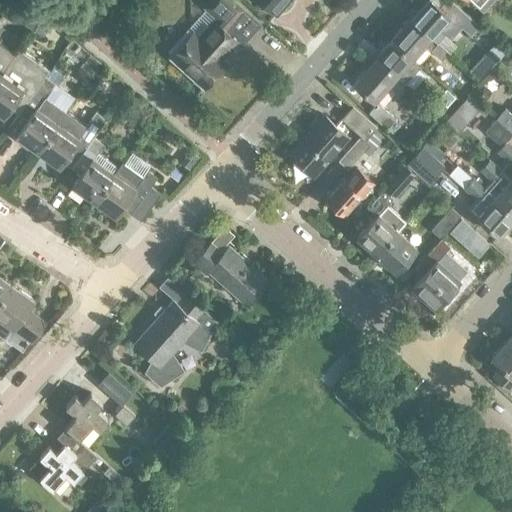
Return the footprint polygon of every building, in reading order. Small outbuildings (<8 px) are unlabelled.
[(224,50),(226,51),(236,40),(239,43),(257,22),(232,0),(207,0),(204,4),(216,16),(197,36),(192,32),(170,56),(204,87),(226,62),(219,56),(224,50)] [(261,0),(277,13),(288,0),(261,0)] [(432,0),(424,0),(409,18),(430,36),(437,42),(438,41),(445,33),(438,27),(449,15),(469,33),(478,24),(451,0),(444,0),(439,6),(432,0)] [(473,0),(483,8),(490,0),(473,0)] [(29,2),(23,10),(37,19),(42,12),(43,12),(29,2)] [(37,19),(29,31),(39,37),(52,19),(42,12),(37,19)] [(430,36),(409,18),(391,39),(411,57),(430,36)] [(420,65),(390,39),(372,60),(401,86),(420,65)] [(479,77),(505,48),(494,39),(468,68),(479,77)] [(441,58),(448,51),(438,41),(437,42),(431,49),(441,58)] [(0,73),(9,60),(14,53),(0,42),(0,73)] [(3,70),(0,74),(0,112),(3,115),(9,106),(18,113),(45,74),(49,69),(28,54),(18,47),(14,53),(9,60),(10,61),(3,70)] [(511,62),(511,52),(508,49),(500,58),(505,63),(511,63),(511,62)] [(85,75),(98,59),(89,52),(76,67),(85,75)] [(401,86),(372,60),(353,81),(374,100),(385,87),(397,97),(405,89),(401,86)] [(64,73),(53,65),(47,74),(58,81),(64,73)] [(27,119),(16,134),(38,150),(57,123),(66,111),(45,96),(48,93),(55,81),(45,74),(18,113),(27,119)] [(479,100),(489,89),(481,82),(472,93),(479,100)] [(480,104),(467,93),(444,119),(457,130),(480,104)] [(437,116),(446,105),(435,96),(426,107),(437,116)] [(377,101),(368,111),(387,128),(396,117),(377,101)] [(146,120),(154,111),(144,103),(136,111),(146,120)] [(352,105),(341,117),(360,135),(359,136),(365,140),(375,128),(376,126),(352,105)] [(511,113),(504,106),(495,117),(511,132),(511,113)] [(57,123),(38,150),(59,165),(63,160),(72,167),(94,136),(94,135),(106,117),(96,109),(85,124),(66,111),(57,123)] [(312,173),(347,135),(324,114),(290,153),(312,173)] [(511,132),(495,117),(484,129),(501,144),(496,150),(508,161),(502,168),(489,157),(488,159),(511,180),(511,146),(505,140),(511,132)] [(168,126),(155,118),(146,130),(152,134),(155,130),(162,134),(168,126)] [(368,143),(363,148),(364,150),(368,153),(383,135),(375,128),(365,140),(368,143)] [(94,136),(72,167),(81,172),(72,184),(94,200),(123,161),(122,160),(118,166),(106,157),(102,163),(94,157),(104,143),(94,136)] [(359,136),(338,159),(348,168),(364,150),(363,148),(368,143),(365,140),(359,136)] [(439,158),(444,152),(427,137),(422,143),(439,158)] [(405,162),(427,181),(443,162),(439,158),(422,143),(405,162)] [(191,167),(200,155),(190,147),(180,160),(191,167)] [(167,172),(173,164),(165,158),(159,167),(167,172)] [(473,176),(472,177),(511,213),(511,180),(488,159),(479,169),(492,180),(485,187),(473,176)] [(123,161),(94,200),(115,215),(122,206),(131,212),(157,176),(147,168),(142,175),(123,161)] [(395,196),(412,177),(416,180),(420,176),(405,163),(384,187),(395,196)] [(178,178),(183,171),(174,164),(168,172),(178,178)] [(344,212),(361,194),(364,196),(376,183),(357,166),(345,179),(342,176),(324,195),(344,212)] [(511,213),(472,177),(463,187),(475,198),(467,207),(477,216),(498,235),(511,219),(511,213)] [(354,236),(374,253),(404,219),(386,203),(377,213),(376,212),(354,236)] [(450,207),(431,228),(440,236),(441,237),(460,216),(450,207)] [(461,216),(450,230),(478,255),(490,242),(461,216)] [(404,219),(374,253),(393,270),(414,246),(396,230),(405,220),(404,219)] [(225,226),(211,242),(221,251),(235,235),(225,226)] [(428,266),(411,284),(435,305),(467,269),(446,249),(450,245),(441,237),(440,236),(420,259),(428,266)] [(246,303),(267,280),(228,245),(222,252),(221,251),(211,242),(193,262),(205,273),(209,269),(246,303)] [(0,298),(11,283),(0,275),(0,298)] [(159,285),(174,298),(177,301),(185,291),(168,276),(159,285)] [(33,299),(11,283),(0,298),(0,317),(12,326),(4,336),(22,349),(29,339),(31,340),(45,321),(26,308),(33,299)] [(133,342),(152,359),(146,370),(161,384),(184,368),(172,350),(181,340),(201,350),(217,319),(185,291),(177,301),(174,298),(133,342)] [(511,342),(508,338),(491,357),(501,366),(493,374),(510,389),(511,386),(511,342)] [(108,370),(98,382),(122,403),(133,392),(108,370)] [(100,430),(110,420),(98,409),(103,403),(91,392),(83,401),(76,394),(66,405),(75,412),(73,414),(75,416),(66,426),(79,438),(93,423),(100,430)] [(123,404),(115,413),(126,424),(135,415),(123,404)] [(161,448),(177,430),(167,421),(151,439),(161,448)] [(83,471),(90,463),(101,474),(102,472),(114,483),(120,477),(108,466),(97,455),(65,427),(57,436),(64,442),(56,451),(49,445),(40,455),(48,462),(46,463),(49,466),(39,476),(52,488),(65,473),(73,480),(82,470),(83,471)] [(93,497),(84,511),(103,511),(107,505),(93,497)]
